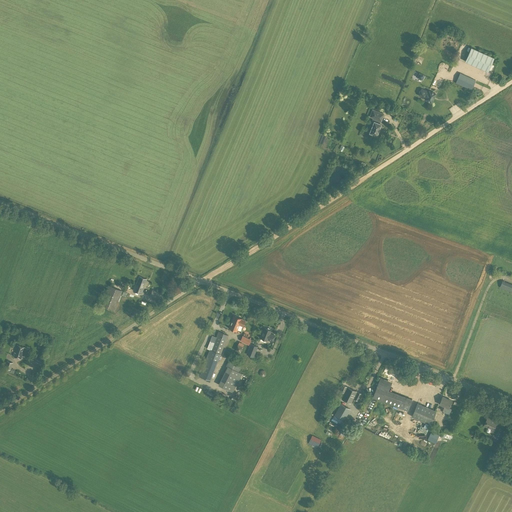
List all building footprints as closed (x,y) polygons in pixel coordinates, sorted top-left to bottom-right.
[(488,71),(494,58),(471,47),(465,61),(488,71)] [(466,73),(461,71),(456,82),(471,90),(476,80),(465,75),(466,73)] [(417,72),(415,76),(423,80),(425,76),(417,72)] [(429,92),(422,89),(419,95),(426,98),(426,99),(432,102),(436,94),(430,91),(429,92)] [(382,121),(384,114),(373,110),(371,116),(376,119),(375,122),(370,132),(377,135),(379,131),(379,132),(381,128),(380,128),(382,124),(380,124),(381,121),(382,121)] [(147,279),(139,276),(136,284),(135,284),(133,290),(142,294),(144,288),(147,279)] [(511,292),(511,284),(502,281),(500,288),(511,292)] [(114,311),(122,291),(109,285),(101,305),(114,311)] [(160,299),(162,294),(153,290),(151,295),(160,299)] [(243,326),(246,320),(234,315),(229,328),(237,331),(239,325),(243,326)] [(267,329),(265,328),(261,338),(268,340),(268,339),(274,342),(276,336),(270,334),(272,330),(270,330),(270,329),(268,328),(267,329)] [(210,380),(228,335),(218,331),(214,342),(210,341),(207,348),(209,350),(199,376),(210,380)] [(248,345),(251,340),(242,336),(240,341),(248,345)] [(255,357),(257,355),(255,354),(258,346),(250,343),(246,354),(254,357),(255,357)] [(27,356),(29,348),(18,345),(15,352),(14,356),(22,359),(23,355),(27,356)] [(43,360),(31,356),(30,360),(41,364),(43,360)] [(238,372),(241,365),(229,359),(226,366),(238,372)] [(14,373),(15,370),(11,369),(13,362),(7,361),(5,368),(11,370),(10,372),(14,373)] [(387,380),(381,377),(377,386),(383,389),(387,380)] [(226,388),(228,384),(221,380),(219,385),(226,388)] [(354,399),(357,391),(348,387),(343,385),(340,392),(344,393),(345,391),(346,392),(342,399),(352,403),(354,399)] [(449,408),(453,401),(443,396),(439,404),(443,406),(441,410),(445,411),(446,407),(449,408)] [(408,411),(412,399),(407,397),(403,409),(408,411)] [(344,421),(350,409),(340,403),(334,415),(344,421)] [(429,429),(430,425),(436,411),(417,403),(411,416),(425,423),(423,427),(429,429)] [(497,434),(500,428),(496,426),(498,422),(488,417),(484,425),(492,429),(491,431),(494,432),(497,434)] [(344,436),(348,428),(340,424),(336,432),(344,436)] [(432,430),(428,440),(436,443),(440,434),(432,430)] [(308,444),(318,448),(322,439),(312,435),(308,444)]
